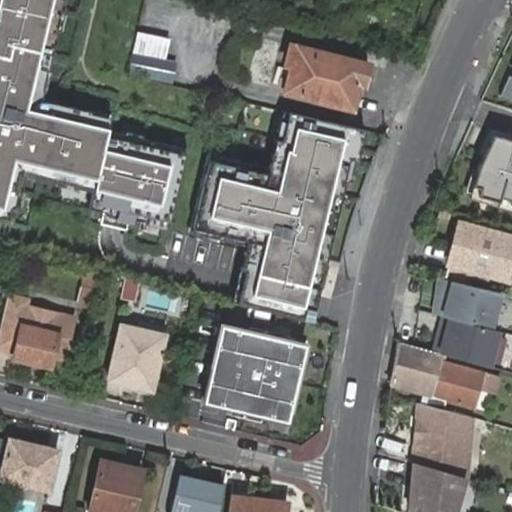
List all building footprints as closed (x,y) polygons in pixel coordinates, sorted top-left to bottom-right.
[(0,0),(0,219),(13,222),(17,205),(10,203),(19,164),(38,169),(36,178),(56,183),(58,176),(78,181),(77,188),(93,192),(89,209),(118,216),(168,228),(187,148),(108,130),(109,124),(89,119),(91,112),(55,103),(54,108),(40,105),(42,97),(44,90),(36,88),(41,70),(48,72),(58,31),(50,29),(55,11),(62,13),(64,0),(0,0)] [(60,32),(64,13),(62,13),(55,11),(50,29),(58,31),(60,32)] [(169,41),(138,33),(128,74),(172,85),(176,63),(165,61),(169,41)] [(352,82),(357,63),(290,44),(284,65),(290,67),(284,88),(350,106),(357,83),(352,82)] [(369,66),(357,63),(352,82),(357,83),(364,85),(369,66)] [(46,90),(50,72),(48,72),(41,70),(36,88),(44,90),(46,90)] [(511,76),(507,75),(499,94),(511,98),(511,76)] [(55,103),(56,101),(42,97),(40,105),(54,108),(55,103)] [(109,124),(111,114),(91,109),(91,112),(89,119),(109,124)] [(281,139),(288,112),(280,110),(273,137),(276,138),(281,139)] [(357,161),(365,130),(288,112),(281,139),(276,138),(267,173),(246,168),(237,166),(238,160),(218,156),(213,175),(206,173),(192,233),(246,246),(242,266),(250,268),(245,288),(242,303),(312,319),(315,306),(350,159),(357,161)] [(511,139),(490,133),(476,166),(466,195),(511,206),(511,139)] [(213,175),(218,156),(210,154),(206,173),(213,175)] [(246,168),(248,162),(238,160),(237,166),(246,168)] [(36,178),(38,169),(19,164),(10,203),(17,205),(19,206),(26,179),(35,181),(36,178)] [(77,188),(78,181),(58,176),(56,183),(56,186),(76,191),(77,188)] [(458,221),(443,276),(464,281),(466,273),(485,279),(487,273),(505,278),(511,252),(511,236),(496,233),(498,226),(481,221),(479,228),(458,221)] [(245,288),(250,268),(242,266),(237,285),(233,301),(242,303),(245,288)] [(88,271),(79,302),(95,306),(102,275),(88,271)] [(455,287),(444,326),(495,340),(507,301),(455,287)] [(29,297),(8,292),(0,327),(0,348),(16,353),(15,357),(31,361),(51,365),(54,355),(65,358),(75,315),(27,304),(29,297)] [(120,326),(108,377),(150,387),(162,336),(120,326)] [(214,331),(198,410),(243,420),(291,430),(304,361),(294,358),(296,346),(214,331)] [(427,394),(424,403),(441,407),(443,399),(470,406),(474,392),(481,394),(483,384),(477,382),(480,373),(437,360),(439,352),(396,340),(389,383),(427,394)] [(474,417),(414,401),(409,459),(465,476),(469,477),(474,417)] [(43,452),(43,447),(10,440),(1,480),(49,491),(58,455),(43,452)] [(405,511),(455,511),(465,476),(409,459),(405,511)] [(115,472),(117,465),(100,462),(88,511),(131,511),(139,477),(115,472)] [(141,470),(117,465),(115,472),(139,477),(141,470)] [(218,511),(223,484),(179,476),(172,511),(218,511)] [(233,497),(230,511),(283,511),(285,503),(233,497)]
